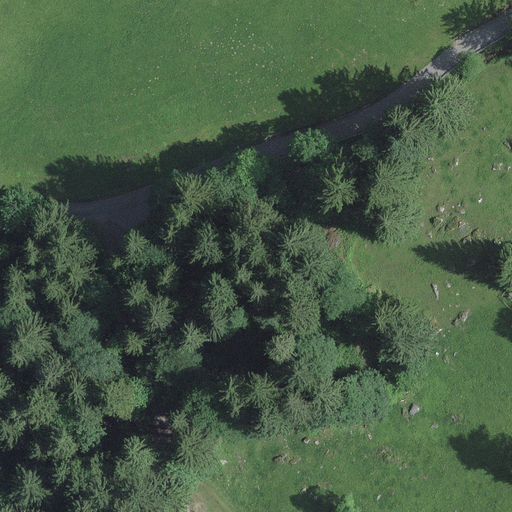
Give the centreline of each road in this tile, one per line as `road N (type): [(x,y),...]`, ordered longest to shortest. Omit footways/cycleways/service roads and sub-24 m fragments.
road 1 (unclassified): [(0,207),(114,196),(225,170),(321,130),(511,24)]
road 2 (track): [(114,196),(114,272),(177,511)]
